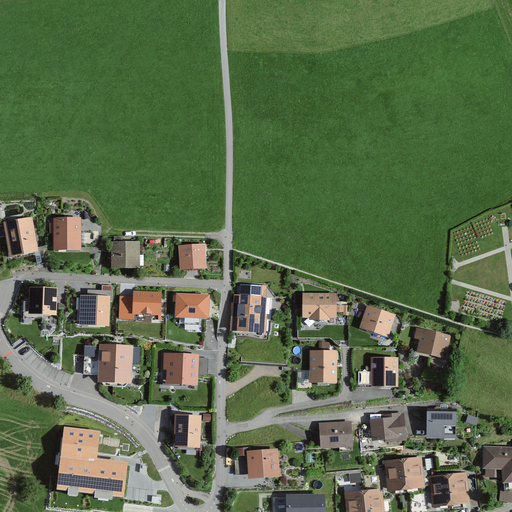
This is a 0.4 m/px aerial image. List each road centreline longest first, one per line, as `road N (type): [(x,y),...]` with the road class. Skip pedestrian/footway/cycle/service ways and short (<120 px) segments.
road 1 (residential): [(0,339),(40,381),(130,419),(195,511)]
road 2 (residential): [(222,432),(445,403),(472,411)]
road 3 (residential): [(228,282),(222,432)]
road 4 (residential): [(228,282),(101,279)]
